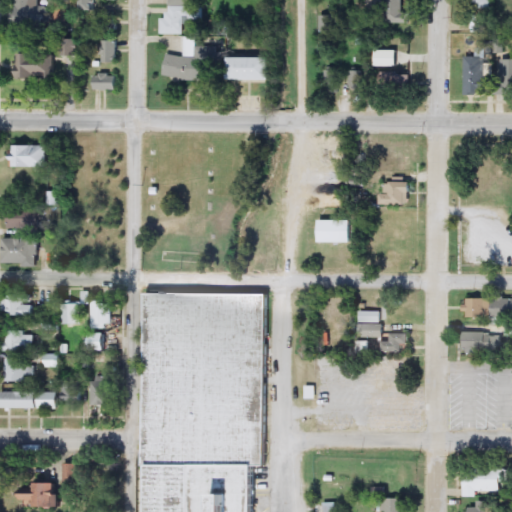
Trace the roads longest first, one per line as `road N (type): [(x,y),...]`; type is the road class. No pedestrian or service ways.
road 1 (residential): [(283,511),(279,283),(298,122),(298,0)]
road 2 (residential): [(511,282),(0,276)]
road 3 (residential): [(133,511),(137,0)]
road 4 (tertiary): [(511,123),(0,120)]
road 5 (residential): [(434,511),(436,0)]
road 6 (residential): [(511,442),(282,443)]
road 7 (residential): [(134,438),(0,438)]
